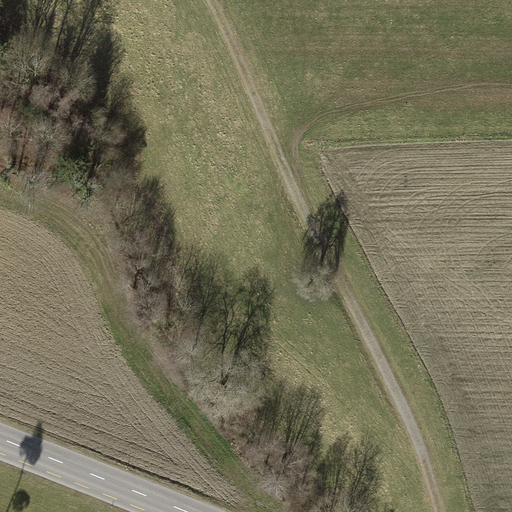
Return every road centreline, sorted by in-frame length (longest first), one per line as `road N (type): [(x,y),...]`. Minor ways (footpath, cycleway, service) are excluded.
road 1 (track): [(437,511),(407,419),(211,0)]
road 2 (tertiary): [(171,511),(0,443)]
